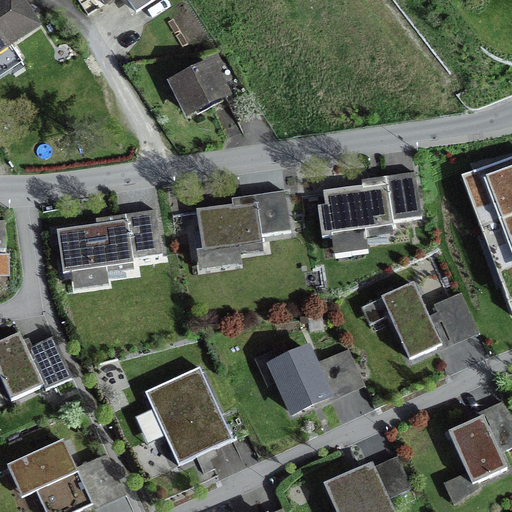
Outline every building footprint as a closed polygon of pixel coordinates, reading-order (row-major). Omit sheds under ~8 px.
[(0,0),(0,43),(4,50),(36,29),(16,0),(0,0)] [(172,85),(187,117),(224,98),(209,67),(172,85)] [(385,190),(323,198),(326,216),(318,217),(322,245),(391,236),(385,190)] [(233,198),(235,213),(197,218),(202,260),(259,252),(257,235),(294,230),(288,191),(233,198)] [(55,230),(62,272),(162,257),(154,209),(97,218),(98,224),(55,230)] [(436,346),(411,288),(381,301),(406,360),(436,346)] [(45,332),(0,350),(0,373),(14,407),(68,385),(45,332)] [(307,356),(268,373),(291,426),(330,409),(307,356)] [(201,378),(150,399),(178,467),(229,446),(201,378)] [(471,488),(505,472),(482,420),(447,436),(471,488)] [(505,454),(511,450),(511,435),(499,442),(505,454)] [(44,511),(79,511),(94,506),(67,443),(14,466),(28,498),(37,495),(44,511)] [(409,491),(405,482),(379,494),(369,472),(328,491),(337,511),(386,511),(383,503),(409,491)]
